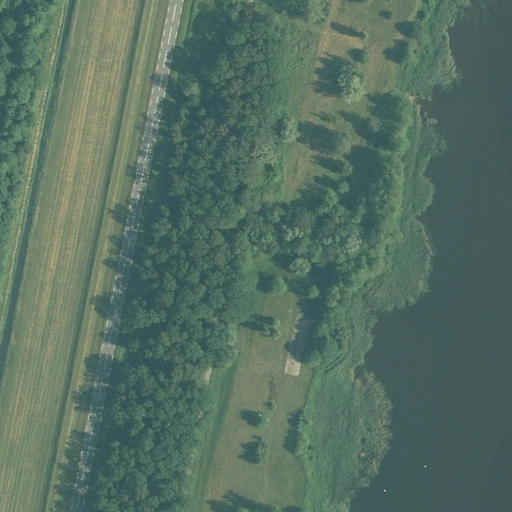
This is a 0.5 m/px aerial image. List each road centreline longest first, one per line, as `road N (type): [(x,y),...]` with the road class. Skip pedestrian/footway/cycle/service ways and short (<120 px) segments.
road 1 (primary): [(75,511),(176,0)]
road 2 (track): [(0,307),(60,0)]
